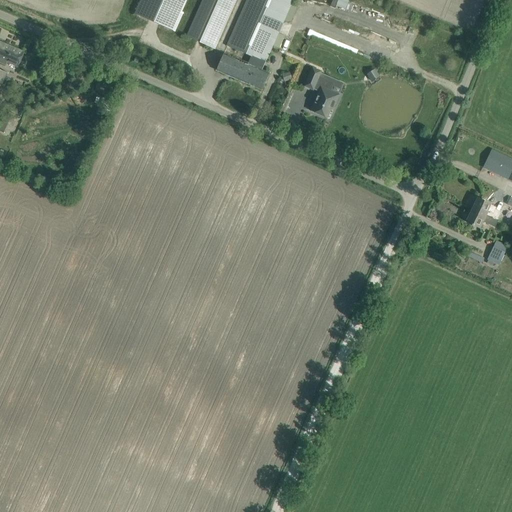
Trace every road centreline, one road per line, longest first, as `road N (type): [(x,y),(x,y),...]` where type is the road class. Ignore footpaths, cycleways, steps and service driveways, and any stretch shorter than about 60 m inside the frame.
road 1 (unclassified): [(414,194),(0,14)]
road 2 (unclassified): [(272,511),(414,194)]
road 3 (unclassified): [(414,194),(497,0)]
